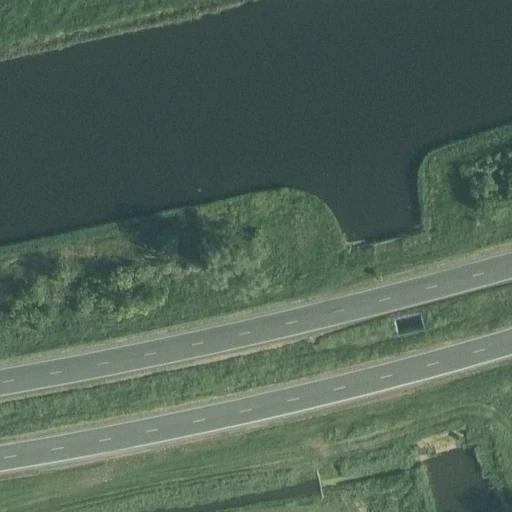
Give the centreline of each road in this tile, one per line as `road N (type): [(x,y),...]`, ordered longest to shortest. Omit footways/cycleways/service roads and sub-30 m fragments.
road 1 (trunk): [(511,266),(218,340),(0,382)]
road 2 (trunk): [(0,460),(125,438),(511,344)]
